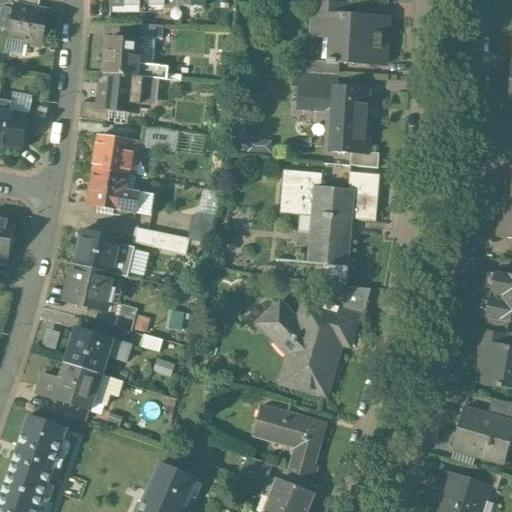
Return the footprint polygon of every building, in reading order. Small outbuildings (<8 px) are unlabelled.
[(38,0),(14,0),(14,6),(36,10),(38,0)] [(177,0),(110,0),(110,8),(126,8),(126,13),(146,14),(146,4),(164,4),(164,8),(178,8),(177,0)] [(205,0),(177,0),(178,8),(205,7),(205,0)] [(347,6),(316,5),(316,16),(347,18),(347,6)] [(36,10),(14,6),(7,39),(39,45),(45,12),(36,10)] [(347,18),(316,16),(314,39),(338,40),(337,62),(331,61),(331,65),(338,65),(385,67),(387,20),(347,18)] [(162,18),(141,17),(141,28),(162,29),(162,18)] [(162,29),(141,28),(140,40),(161,41),(162,29)] [(141,43),(108,40),(105,74),(106,75),(138,78),(139,65),(141,43)] [(331,65),(318,64),(317,75),(337,76),(338,65),(331,65)] [(168,68),(139,65),(138,78),(154,79),(167,80),(168,68)] [(317,75),(305,74),(304,87),(337,88),(337,76),(317,75)] [(138,78),(106,75),(102,106),(102,110),(110,111),(123,113),(123,109),(136,110),(138,96),(152,98),(154,79),(138,78)] [(337,88),(304,87),(304,94),(298,93),(297,110),(321,111),(321,108),(334,109),(332,153),(346,154),(346,153),(351,154),(367,155),(367,154),(368,137),(365,136),(368,91),(337,89),(337,88)] [(12,103),(0,100),(0,110),(10,112),(12,103)] [(102,106),(81,104),(79,120),(108,123),(110,111),(102,110),(102,106)] [(10,112),(0,110),(0,146),(22,150),(29,116),(10,112)] [(164,131),(140,128),(139,140),(162,143),(164,131)] [(138,143),(98,137),(93,171),(129,177),(135,178),(139,148),(140,143),(138,143)] [(162,143),(139,140),(138,143),(140,143),(139,148),(161,150),(162,143)] [(367,155),(351,154),(350,167),(378,170),(379,155),(367,154),(367,155)] [(511,168),(507,168),(496,239),(511,240),(511,168)] [(129,177),(93,171),(89,205),(123,212),(127,191),(129,177)] [(322,175),(284,172),(282,185),(321,189),(322,175)] [(379,178),(349,175),(348,191),(378,194),(379,178)] [(321,189),(282,185),(280,214),(310,217),(306,263),(276,260),(275,262),(327,266),(325,286),(310,284),(310,285),(328,287),(328,286),(346,288),(352,221),(375,223),(378,194),(348,191),(321,189)] [(154,196),(127,191),(123,212),(150,216),(154,196)] [(214,220),(192,215),(187,239),(209,244),(214,220)] [(16,224),(0,220),(0,261),(8,263),(16,224)] [(159,233),(136,229),(133,244),(156,248),(159,233)] [(121,241),(84,232),(76,267),(114,276),(121,241)] [(114,276),(76,267),(68,301),(106,310),(114,276)] [(511,276),(494,273),(486,320),(507,324),(511,324),(511,276)] [(126,279),(114,276),(106,310),(113,311),(118,289),(123,290),(126,279)] [(346,288),(328,286),(328,287),(324,299),(341,303),(339,309),(363,315),(371,290),(346,288)] [(134,330),(139,308),(120,304),(115,325),(134,330)] [(306,323),(291,319),(280,308),(262,323),(276,338),(291,341),(281,382),(325,392),(338,341),(349,343),(355,318),(333,313),(332,317),(308,312),(306,323)] [(178,329),(180,313),(170,312),(168,328),(178,329)] [(507,324),(486,320),(483,331),(505,335),(507,324)] [(112,338),(77,327),(65,365),(100,376),(107,355),(112,340),(112,338)] [(483,331),(480,344),(486,345),(502,348),(505,335),(483,331)] [(162,341),(143,336),(140,347),(159,352),(162,341)] [(131,345),(112,340),(107,355),(127,360),(131,345)] [(502,348),(486,345),(483,365),(480,364),(476,385),(501,389),(502,387),(511,388),(511,351),(509,351),(510,349),(502,348)] [(100,376),(65,365),(61,379),(44,374),(38,393),(90,409),(93,401),(97,386),(100,376)] [(110,389),(97,386),(93,401),(105,404),(110,389)] [(511,405),(491,401),(487,416),(511,423),(511,405)] [(325,424),(260,407),(252,435),(295,446),(288,473),(314,481),(318,466),(314,465),(325,424)] [(511,423),(487,416),(465,410),(464,409),(452,450),(453,451),(453,450),(502,465),(503,465),(508,448),(508,447),(502,445),(509,423),(511,424),(511,423)] [(27,419),(0,496),(0,511),(36,511),(64,431),(27,419)] [(511,424),(509,423),(502,445),(508,447),(508,448),(511,449),(511,448),(511,424)] [(271,467),(247,459),(244,470),(267,477),(271,467)] [(160,467),(140,511),(182,511),(195,482),(160,467)] [(502,479),(478,472),(474,484),(490,489),(489,489),(498,492),(502,479)] [(474,484),(454,478),(448,499),(446,499),(442,511),(477,511),(479,506),(484,508),(489,489),(490,489),(474,484)] [(305,511),(314,493),(276,480),(270,497),(273,503),(269,511),(305,511)]
